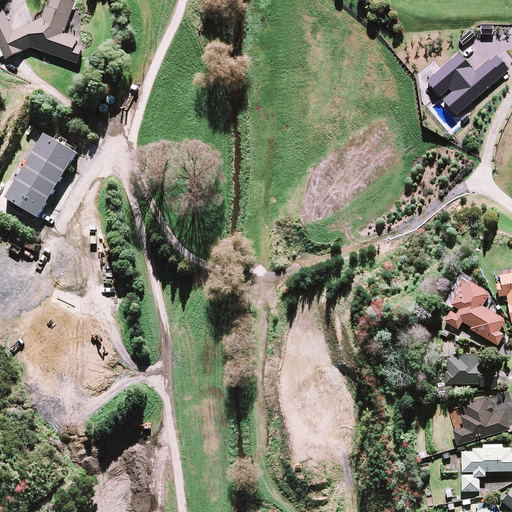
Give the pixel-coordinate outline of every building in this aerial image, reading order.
[(75,2),(67,0),(49,0),(43,18),(13,31),(2,5),(0,5),(0,61),(31,48),(76,64),(82,48),(75,45),(77,39),(64,34),(75,2)] [(48,129),(11,188),(43,208),(80,148),(48,129)] [(511,273),(498,276),(500,284),(498,284),(500,296),(506,295),(511,323),(511,322),(511,273)] [(489,294),(471,283),(463,278),(458,285),(461,286),(450,305),(453,307),(445,322),(457,329),(462,322),(471,327),(470,329),(497,345),(503,335),(498,331),(505,320),(482,306),(489,294)] [(477,363),(477,355),(458,355),(458,357),(446,357),(446,384),(495,385),(496,370),(481,370),(481,363),(477,363)] [(492,415),(487,397),(462,404),(463,407),(450,411),(456,430),(453,431),(458,445),(510,429),(504,412),(492,415)] [(500,448),(500,444),(483,445),(483,448),(470,449),(470,451),(461,452),(461,491),(479,491),(478,476),(484,476),(484,471),(511,470),(511,452),(510,453),(510,448),(500,448)] [(511,511),(511,487),(501,501),(511,510),(511,511)] [(491,511),(484,499),(471,507),(473,511),(491,511)]
